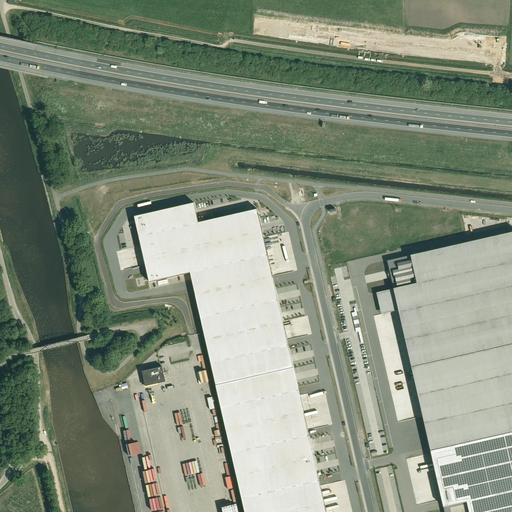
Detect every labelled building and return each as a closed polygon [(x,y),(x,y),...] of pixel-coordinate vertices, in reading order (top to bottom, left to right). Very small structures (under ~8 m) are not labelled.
[(194,203),(135,217),(150,282),(191,273),(196,295),(214,291),(199,223),(194,203)] [(257,209),(199,223),(214,291),(273,277),(257,209)] [(511,232),(387,261),(394,289),(398,310),(413,372),(511,349),(511,232)] [(214,291),(196,295),(206,340),(283,323),(273,277),(214,291)] [(283,323),(206,340),(216,385),(293,368),(283,323)] [(511,349),(413,372),(430,451),(431,451),(511,432),(511,349)] [(162,367),(142,371),(146,386),(166,382),(162,367)] [(326,511),(293,368),(216,385),(245,511),(326,511)] [(431,451),(430,451),(444,511),(511,511),(511,432),(431,451)]
